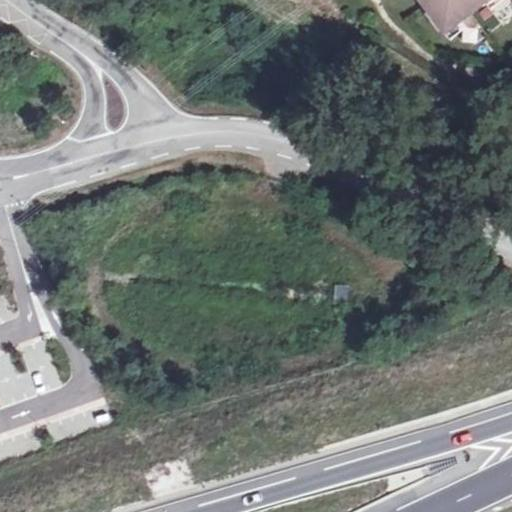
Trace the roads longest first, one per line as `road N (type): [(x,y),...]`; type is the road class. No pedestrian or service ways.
road 1 (motorway): [(511,421),(208,511)]
road 2 (track): [(296,141),(511,240)]
road 3 (residential): [(118,146),(109,89),(86,60),(7,0)]
road 4 (unclassified): [(118,146),(195,132),(296,141)]
road 5 (unclassified): [(0,181),(118,146)]
